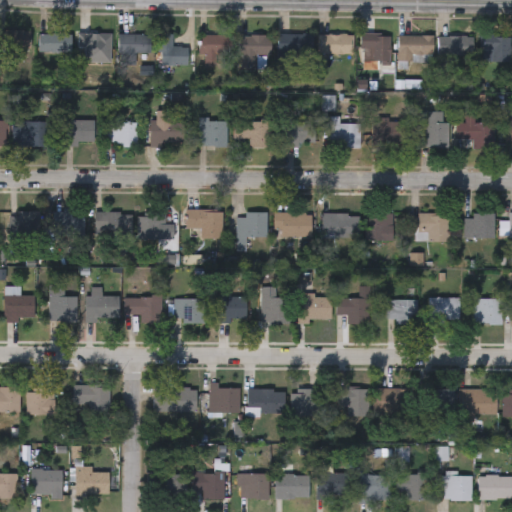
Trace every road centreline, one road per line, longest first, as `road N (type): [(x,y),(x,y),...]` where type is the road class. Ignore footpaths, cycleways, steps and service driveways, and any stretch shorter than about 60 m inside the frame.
road 1 (residential): [(0,350),(511,359)]
road 2 (residential): [(0,175),(511,184)]
road 3 (tertiary): [(150,0),(511,5)]
road 4 (residential): [(134,355),(133,511)]
